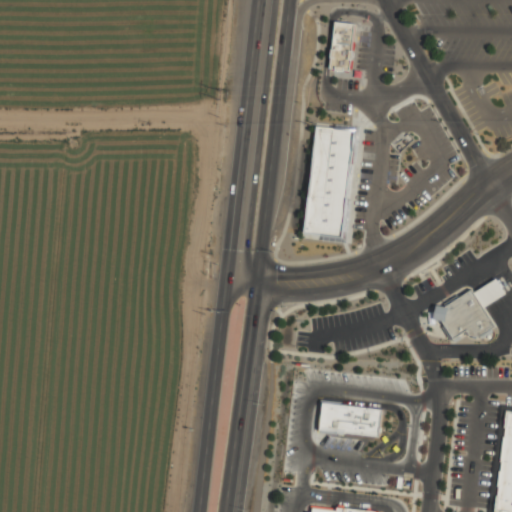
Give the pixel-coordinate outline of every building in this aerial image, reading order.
[(335,21),(330,67),(350,70),(356,25),(335,21)] [(316,125),(302,233),(342,238),(355,130),(316,125)] [(437,306),(434,319),(445,323),(454,338),(469,329),(471,334),(481,337),(496,327),(485,309),(490,305),(500,298),(507,294),(496,279),(490,283),(479,290),(474,293),(473,290),(446,307),(437,306)] [(322,404),(319,433),(345,436),(345,433),(379,437),(382,411),(322,404)] [(495,511),(506,411),(511,411),(511,511),(495,511)]
